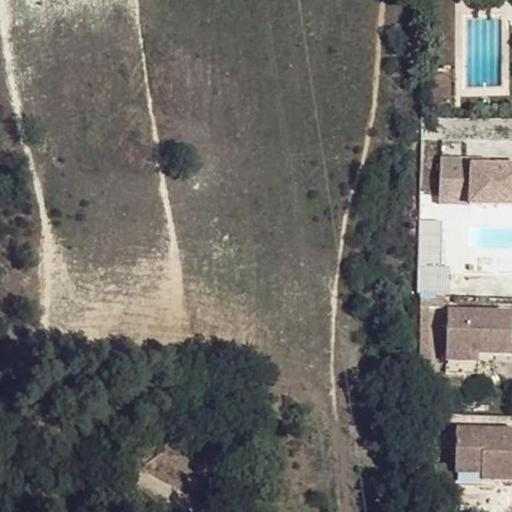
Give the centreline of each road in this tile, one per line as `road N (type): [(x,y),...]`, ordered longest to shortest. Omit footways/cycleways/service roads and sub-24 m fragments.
road 1 (track): [(351,511),(339,295),(345,221),(376,164),(396,0)]
road 2 (track): [(4,0),(39,162),(49,265),(37,331),(0,381)]
road 3 (track): [(191,511),(106,457),(0,424)]
